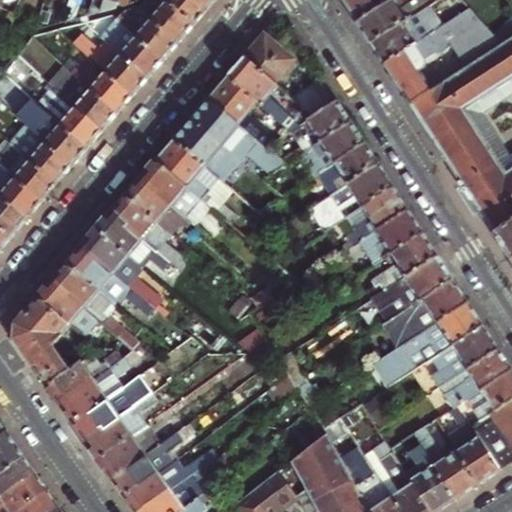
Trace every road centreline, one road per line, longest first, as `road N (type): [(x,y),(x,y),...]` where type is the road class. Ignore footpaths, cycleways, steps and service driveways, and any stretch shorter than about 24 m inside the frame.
road 1 (residential): [(256,0),(0,297)]
road 2 (residential): [(303,0),(511,318)]
road 3 (residential): [(97,511),(0,371)]
